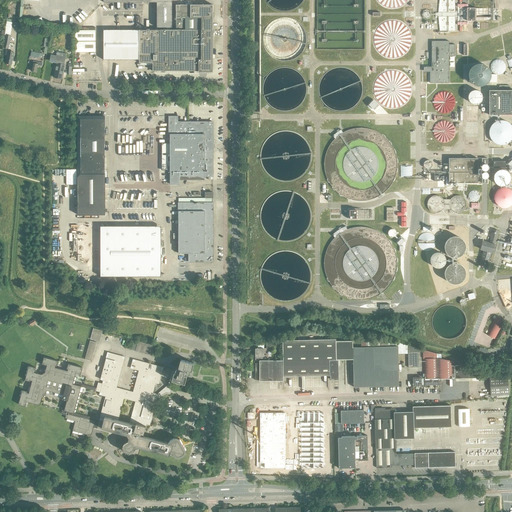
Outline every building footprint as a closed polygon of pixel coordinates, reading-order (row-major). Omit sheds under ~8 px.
[(103,0),(104,3),(156,3),(156,28),(172,28),(172,0),(103,0)] [(283,11),(284,12),(287,12),(291,11),(295,10),(299,8),(302,5),(304,1),(305,0),(266,0),(268,3),(271,6),(275,9),(279,11),(283,11)] [(366,32),(365,0),(314,0),(315,32),(366,32)] [(389,9),(393,9),(397,9),(400,8),(404,6),(407,4),(409,1),(409,0),(376,0),(379,3),(382,5),(385,7),(389,9)] [(440,34),(440,33),(449,33),(449,32),(457,32),(457,21),(464,21),(464,23),(472,23),(472,22),(497,21),(497,17),(495,3),(492,3),(492,9),(458,9),(456,0),(439,0),(438,13),(435,13),(435,14),(431,14),(430,12),(427,10),(423,12),(422,15),(423,19),(427,20),(430,19),(431,16),(435,16),(435,18),(437,18),(437,17),(438,17),(438,18),(440,32),(437,32),(437,33),(440,34)] [(139,61),(139,63),(153,63),(153,72),(179,72),(184,72),(199,72),(213,72),(213,63),(213,55),(213,30),(213,5),(177,5),(177,30),(141,30),(140,30),(139,30),(139,61)] [(286,18),(284,18),(282,18),(278,19),(274,21),(270,23),(267,26),(265,30),(264,34),(263,38),(263,42),(264,46),(265,50),(268,53),(270,56),(274,59),(278,61),(282,62),(286,62),(288,61),(290,61),(294,60),(298,58),(301,55),(303,52),(305,48),(306,44),(307,40),(306,36),(305,32),(303,28),(301,24),(298,22),(294,20),(290,18),(286,18)] [(396,21),(393,21),(392,21),(388,21),(385,23),(381,25),(379,28),(376,31),(375,34),(374,38),(374,42),(375,46),(377,50),(379,53),(382,55),(385,58),(389,59),(393,59),(397,59),(400,58),(404,56),(407,54),(409,51),(411,47),(412,43),(413,40),(412,36),(411,32),(409,29),(407,26),(404,24),(400,22),(396,21)] [(139,61),(139,30),(103,30),(103,61),(139,61)] [(315,32),(315,49),(366,49),(366,32),(315,32)] [(430,71),(430,83),(449,84),(449,56),(455,57),(455,53),(455,45),(449,45),(449,42),(436,42),(432,42),(432,68),(432,71),(430,71)] [(14,57),(13,56),(14,53),(6,51),(5,55),(8,56),(6,64),(7,64),(7,65),(9,65),(9,64),(12,65),(12,61),(13,61),(14,57)] [(52,54),(50,60),(56,61),(64,63),(65,57),(57,55),(52,54)] [(506,70),(506,67),(506,66),(506,64),(505,63),(504,62),(503,61),(501,60),(500,60),(498,60),(497,60),(495,60),(493,62),(492,63),(492,64),(491,66),(491,67),(491,69),(492,70),(493,72),(494,73),(495,74),(496,74),(498,75),(499,75),(500,75),(502,74),(503,73),(505,72),(505,71),(506,70)] [(33,63),(31,71),(37,72),(38,66),(42,66),(43,63),(33,61),(33,63)] [(57,65),(54,78),(62,79),(64,68),(65,65),(57,63),(57,65)] [(490,77),(490,75),(490,73),(489,71),(488,69),(486,68),(485,66),(483,66),(481,65),(479,65),(477,65),(475,66),(473,67),(472,69),(471,70),(470,72),(470,74),(469,76),(470,78),(470,80),(471,81),(473,83),(474,84),(476,85),(479,85),(480,85),(482,85),(484,84),(486,83),(487,82),(488,80),(489,79),(490,77)] [(291,69),(289,69),(287,68),(283,68),(278,69),(275,71),(271,74),(268,77),(266,80),(265,84),(264,88),(264,92),(265,97),(266,100),(268,104),(271,107),(275,109),(279,111),(283,112),(287,112),(291,112),(295,110),(299,108),(302,105),(304,102),(306,98),(307,94),(308,91),(308,90),(307,86),(306,82),(304,78),(302,75),(299,72),(295,70),(291,69)] [(319,88),(319,90),(319,93),(319,97),(321,101),(323,104),(326,107),(330,110),(333,111),(338,112),(342,112),(346,112),(350,110),(353,108),(357,105),(359,102),(361,98),(362,94),(363,90),(362,86),(361,82),(359,78),(357,75),(353,72),(350,70),(346,69),(342,68),(337,69),(333,70),(330,71),(326,74),(323,77),(321,80),(319,84),(319,88)] [(374,88),(374,90),(374,92),(375,96),(376,99),(379,103),(382,105),(385,107),(389,109),(392,109),(396,109),(400,108),(404,106),(407,103),(409,100),(411,97),(412,93),(412,90),(412,86),(411,82),(409,79),(406,76),(403,73),(400,72),(396,71),(392,70),(388,71),(384,72),(381,75),(378,77),(376,81),(375,84),(374,88)] [(500,86),(500,91),(489,91),(489,115),(511,115),(511,90),(509,91),(509,86),(500,86)] [(455,105),(455,104),(455,102),(455,100),(454,98),(452,96),(450,95),(449,94),(446,94),(445,94),(443,94),(441,95),(439,96),(437,97),(436,99),(436,100),(435,102),(435,104),(435,106),(436,108),(437,110),(438,111),(440,113),(442,114),(444,114),(446,114),(448,114),(450,113),(452,112),(453,111),(454,109),(455,107),(455,105)] [(480,102),(481,100),(481,99),(480,98),(480,97),(479,96),(477,95),(477,94),(475,94),(474,94),(473,95),(471,96),(471,97),(470,98),(470,100),(470,102),(471,103),(471,104),(472,104),(473,105),(476,105),(478,105),(479,104),(480,103),(480,102)] [(105,178),(105,117),(77,117),(78,178),(78,215),(105,215),(105,178)] [(214,145),(213,145),(213,123),(189,123),(178,123),(178,118),(177,118),(177,119),(169,119),(169,117),(169,135),(170,135),(170,144),(163,144),(163,148),(170,148),(170,154),(170,160),(170,183),(170,185),(180,185),(180,180),(205,180),(205,177),(209,177),(209,180),(213,180),(213,154),(213,148),(214,148),(214,145)] [(455,134),(456,132),(455,130),(455,128),(454,126),(452,125),(451,123),(449,123),(447,122),(445,122),(443,122),(441,123),(439,124),(438,125),(436,127),(436,129),(435,131),(435,133),(435,135),(436,137),(437,138),(438,140),(440,141),(442,142),(444,142),(446,142),(448,142),(450,141),(452,140),(453,139),(454,137),(455,135),(455,134)] [(510,135),(510,134),(509,132),(509,130),(508,128),(506,126),(505,125),(503,124),(501,124),(499,124),(497,124),(495,125),(493,126),(492,127),(491,129),(490,131),(489,133),(489,134),(489,136),(490,139),(491,140),(492,142),(494,143),(496,144),(498,144),(500,144),(502,144),(504,143),(506,142),(507,141),(508,139),(509,137),(510,135)] [(396,168),(396,166),(396,160),(395,155),(393,150),(390,145),(387,141),(383,137),(378,134),(373,132),(368,130),(363,129),(358,129),(352,130),(347,132),(342,134),(338,137),(334,140),(330,145),(327,149),(325,154),(324,159),(323,165),(324,170),(325,175),(326,180),(329,185),(332,190),(336,193),(340,197),(345,199),(350,201),(355,202),(361,202),(366,202),(371,200),(376,198),(381,195),(385,192),(389,188),(392,183),(394,178),(395,173),(396,168)] [(332,136),(334,138),(337,136),(340,134),(343,132),(341,129),(338,131),(335,133),(332,136)] [(311,160),(311,158),(311,153),(310,149),(308,145),(305,141),(302,138),(298,135),(294,134),(290,132),(285,132),(281,133),(276,134),(272,136),(269,139),(266,142),(263,146),(261,150),(260,154),(260,159),(261,163),(262,168),(264,172),(267,175),(270,178),(274,181),(279,182),(283,183),(287,183),(292,183),(296,181),(300,179),(304,176),(307,173),(308,171),(309,169),(310,164),(311,160)] [(449,171),(478,171),(478,159),(449,159),(449,171)] [(478,171),(449,171),(449,184),(478,184),(478,171)] [(493,182),(494,184),(496,186),(498,187),(501,187),(503,186),(505,185),(507,183),(508,180),(508,179),(507,177),(506,174),(504,173),(502,172),(500,171),(497,172),(495,173),(493,175),(493,177),(492,180),(493,182)] [(511,192),(511,191),(509,190),(508,189),(505,189),(503,188),(502,189),(499,190),(498,191),(496,192),(495,194),(494,195),(494,197),(494,199),(494,201),(495,203),(496,205),(497,206),(499,207),(501,208),(503,209),(505,209),(507,209),(509,208),(510,207),(511,205),(511,192)] [(312,219),(312,217),(311,212),(310,208),(308,204),(306,200),(302,197),(299,195),(294,193),(290,192),(286,191),(281,192),(277,193),(273,195),(269,198),(266,201),(264,205),(262,209),(261,214),(261,218),(262,223),(263,227),(265,231),(268,234),(271,237),(275,240),(279,241),(284,242),(288,242),(293,241),(297,240),(301,238),(304,235),(307,231),(308,229),(309,227),(311,223),(312,219)] [(481,199),(481,197),(481,195),(481,194),(480,193),(479,192),(478,192),(477,191),(476,191),(475,191),(474,191),(472,191),(471,192),(470,193),(469,195),(469,196),(469,197),(469,198),(470,200),(470,201),(471,202),(473,203),(474,203),(476,203),(477,203),(478,202),(479,202),(480,201),(480,200),(481,199)] [(467,207),(467,206),(467,204),(467,202),(466,200),(465,199),(463,198),(461,197),(460,196),(458,196),(456,197),(454,197),(453,198),(452,199),(450,201),(450,202),(449,204),(449,206),(449,208),(450,210),(451,211),(452,212),(453,213),(455,214),(457,215),(459,215),(461,214),(462,214),(464,213),(465,212),(466,211),(467,209),(467,207)] [(445,207),(445,206),(445,204),(445,202),(444,201),(443,199),(441,198),(439,197),(438,197),(436,197),(434,197),(432,197),(431,198),(430,199),(428,201),(428,203),(427,204),(427,206),(427,208),(428,210),(429,211),(430,213),(431,214),(433,214),(435,215),(437,215),(439,215),(440,214),(442,213),(443,212),(444,211),(445,209),(445,207)] [(179,203),(179,231),(179,254),(189,254),(189,262),(212,262),(212,259),(213,259),(213,231),(213,203),(213,198),(179,198),(179,203)] [(348,210),(348,219),(371,219),(371,210),(348,210)] [(347,230),(346,226),(341,228),(336,231),(332,235),(335,238),(339,235),(343,232),(347,230)] [(161,227),(101,227),(90,228),(90,244),(101,244),(101,277),(161,277),(161,227)] [(397,268),(397,264),(397,259),(396,254),(394,249),(391,244),(388,240),(384,236),(380,233),(375,230),(370,229),(364,228),(359,228),(353,228),(348,230),(343,232),(339,235),(335,238),(331,242),(328,247),(326,252),(324,257),(324,263),(324,268),(325,273),(327,279),(329,283),(332,288),(336,292),(340,295),(345,298),(350,300),(355,301),(361,301),(366,301),(371,300),(376,298),(381,295),(385,292),(389,288),(392,283),(395,278),(396,273),(397,268)] [(479,268),(487,270),(491,252),(494,253),(496,245),(495,245),(498,231),(493,230),(490,244),(483,242),(481,249),(484,250),(480,265),(478,265),(478,267),(479,268)] [(436,244),(436,242),(436,241),(435,239),(434,237),(433,236),(431,235),(430,234),(428,233),(426,233),(424,233),(423,234),(421,235),(420,236),(419,238),(418,240),(417,241),(417,243),(418,245),(418,246),(419,248),(420,249),(422,250),(423,251),(425,252),(427,252),(429,251),(431,251),(432,250),(433,249),(434,248),(435,246),(436,244)] [(462,252),(462,249),(462,247),(462,245),(461,244),(459,242),(457,241),(456,240),(454,240),(452,240),(450,240),(449,240),(447,242),(446,243),(444,244),(443,246),(443,248),(443,250),(443,252),(444,254),(445,255),(446,256),(448,258),(450,259),(452,259),(453,259),(455,259),(457,258),(458,257),(460,256),(461,255),(462,253),(462,252)] [(311,281),(311,278),(311,274),(309,270),(307,266),(305,262),(302,259),(298,256),(296,255),(294,254),(289,253),(285,253),(280,253),(276,255),(272,257),(268,259),(265,263),(263,267),(261,271),(260,275),(260,280),(261,284),(262,288),(264,292),(267,296),(270,299),(274,301),(278,303),(283,304),(287,304),(292,303),(296,302),(300,299),(303,297),(306,293),(309,289),(310,285),(311,281)] [(442,255),(439,254),(437,254),(434,254),(432,255),(430,257),(429,259),(429,262),(429,264),(430,267),(432,268),(434,270),(437,270),(439,269),(442,268),(443,266),(445,264),(445,262),(444,259),(443,257),(442,255)] [(462,278),(463,276),(462,273),(462,272),(461,270),(459,269),(457,267),(456,267),(454,266),(453,266),(451,266),(449,267),(447,268),(446,269),(444,271),(444,272),(443,274),(443,276),(443,278),(444,280),(445,282),(446,283),(448,284),(450,285),(452,285),(453,285),(455,285),(457,284),(458,284),(460,283),(461,281),(462,280),(462,278)] [(460,336),(463,333),(465,330),(466,327),(467,323),(467,322),(467,318),(466,314),(464,311),(461,308),(458,306),(455,305),(451,304),(447,304),(444,305),(441,307),(439,307),(437,309),(435,312),(433,315),(432,319),(432,323),(433,327),(434,330),(436,333),(439,336),(441,337),(442,337),(446,339),(449,339),(453,339),(457,338),(460,336)] [(496,318),(487,335),(495,340),(504,322),(496,318)] [(329,340),(283,341),(283,361),(283,376),(329,375),(329,376),(330,376),(331,379),(334,379),(334,380),(339,380),(338,360),(348,360),(353,360),(353,348),(353,341),(348,341),(336,341),(336,340),(329,340)] [(138,342),(136,351),(152,356),(154,346),(138,342)] [(400,343),(398,343),(398,347),(398,354),(408,354),(408,346),(405,346),(403,346),(403,345),(401,345),(401,344),(400,344),(400,343)] [(419,368),(418,353),(423,353),(423,350),(408,345),(409,368),(419,368)] [(361,348),(353,348),(353,360),(354,388),(367,387),(374,387),(376,387),(375,347),(373,347),(366,347),(361,348)] [(385,347),(375,347),(376,387),(386,387),(399,387),(398,355),(398,354),(398,347),(385,347)] [(255,349),(255,357),(264,357),(264,349),(258,349),(258,348),(257,348),(257,349),(255,349)] [(480,348),(478,354),(486,356),(488,350),(480,348)] [(418,378),(413,378),(413,385),(413,387),(421,386),(421,385),(424,385),(424,386),(439,386),(439,381),(440,381),(441,380),(441,379),(452,379),(455,378),(454,366),(452,366),(451,361),(437,358),(437,354),(423,350),(424,375),(423,375),(423,376),(419,376),(418,376),(418,377),(418,378)] [(141,434),(144,434),(146,426),(143,425),(143,423),(150,425),(156,401),(151,400),(152,396),(158,397),(166,392),(170,393),(169,393),(172,381),(170,380),(169,385),(157,395),(153,394),(156,383),(159,384),(163,368),(133,360),(131,369),(139,371),(133,393),(112,387),(118,365),(122,366),(125,358),(111,354),(109,360),(106,359),(101,380),(106,381),(104,385),(98,383),(97,388),(74,382),(76,374),(81,375),(83,368),(68,364),(67,369),(68,370),(68,371),(55,368),(56,366),(57,367),(58,362),(58,361),(56,361),(44,357),(42,365),(47,366),(45,372),(42,375),(35,373),(36,368),(29,366),(29,367),(27,375),(25,381),(30,382),(31,381),(32,381),(29,394),(27,393),(28,392),(22,390),(21,397),(19,405),(26,406),(27,400),(40,404),(43,393),(63,398),(62,401),(65,402),(61,414),(66,415),(65,419),(75,421),(72,431),(91,437),(93,428),(97,429),(107,431),(107,430),(127,436),(129,439),(128,442),(124,444),(123,445),(124,445),(123,448),(122,448),(125,452),(131,454),(134,452),(136,447),(170,456),(170,453),(172,454),(174,454),(175,457),(176,457),(176,458),(179,459),(180,458),(181,459),(185,456),(186,455),(187,452),(187,451),(181,440),(180,440),(180,439),(176,438),(175,438),(170,441),(170,442),(169,442),(169,444),(141,436),(141,434)] [(170,380),(172,381),(176,382),(177,381),(181,382),(180,383),(185,385),(187,376),(186,376),(188,370),(192,372),(194,363),(181,360),(178,369),(176,369),(176,372),(173,371),(170,380)] [(283,382),(283,376),(283,361),(260,361),(260,364),(255,364),(255,381),(260,381),(260,382),(283,382)] [(468,366),(454,366),(455,378),(455,379),(477,378),(481,378),(481,372),(477,372),(477,369),(468,367),(468,366)] [(490,378),(490,387),(508,386),(508,377),(490,378)] [(508,386),(490,387),(491,396),(509,395),(508,386)] [(451,406),(413,407),(413,428),(451,427),(451,406)] [(458,410),(458,427),(469,427),(469,409),(458,410)] [(364,410),(356,411),(356,424),(364,423),(364,416),(367,416),(367,411),(364,411),(364,410)] [(395,410),(375,410),(376,468),(392,468),(392,465),(415,464),(415,468),(429,468),(433,468),(438,467),(438,468),(442,467),(446,467),(451,467),(455,467),(455,452),(415,454),(415,455),(396,455),(395,410)] [(349,424),(348,411),(341,411),(341,414),(335,414),(335,424),(341,424),(349,424)] [(260,413),(260,469),(285,469),(285,413),(260,413)] [(302,413),(302,469),(324,469),(324,413),(302,413)] [(357,460),(356,437),(355,437),(355,436),(342,437),(342,438),(338,438),(339,469),(356,468),(355,460),(357,460)] [(356,437),(357,460),(358,460),(358,461),(368,461),(367,436),(357,436),(357,437),(356,437)]
